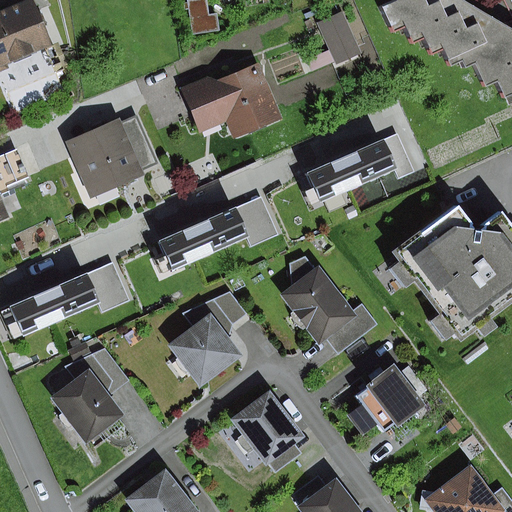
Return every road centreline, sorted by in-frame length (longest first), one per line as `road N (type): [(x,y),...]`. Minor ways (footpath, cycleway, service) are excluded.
road 1 (residential): [(69,511),(266,371),(386,511)]
road 2 (residential): [(0,394),(51,511)]
